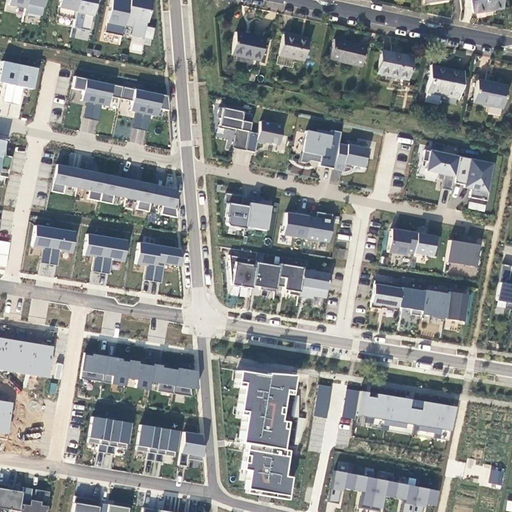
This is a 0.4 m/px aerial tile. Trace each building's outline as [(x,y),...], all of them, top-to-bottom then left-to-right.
[(26,0),(8,0),(7,5),(24,8),(26,0)] [(40,16),(43,0),(26,0),(24,8),(24,12),(40,16)] [(59,0),(56,16),(73,19),(77,0),(59,0)] [(89,31),(95,0),(77,0),(73,19),(72,28),(89,31)] [(128,0),(110,0),(104,33),(121,36),(128,0)] [(142,38),(150,0),(128,0),(123,25),(132,27),(130,36),(142,38)] [(470,0),(473,14),(486,11),(486,8),(491,8),(492,10),(502,8),(501,0),(470,0)] [(264,39),(234,33),(230,55),(259,61),(264,39)] [(307,40),(282,35),(278,55),(303,60),(307,40)] [(365,47),(333,40),(328,60),(361,67),(365,47)] [(411,57),(381,51),(376,73),(406,79),(411,57)] [(37,68),(0,61),(0,62),(0,82),(33,89),(37,68)] [(463,73),(430,66),(425,91),(457,98),(463,73)] [(123,86),(75,77),(73,89),(84,91),(82,101),(86,102),(83,118),(98,121),(101,105),(109,107),(111,97),(120,99),(123,86)] [(506,87),(477,81),(472,102),(502,108),(506,87)] [(167,96),(123,86),(120,99),(131,101),(129,111),(135,112),(132,127),(146,130),(150,115),(156,116),(158,108),(168,109),(167,96)] [(252,114),(219,107),(217,118),(220,118),(218,128),(236,131),(232,148),(244,151),(248,132),(252,114)] [(278,145),(282,126),(260,122),(257,134),(248,132),(244,151),(254,153),(256,142),(264,144),(264,142),(278,145)] [(131,127),(128,141),(143,144),(146,130),(131,127)] [(316,133),(305,131),(299,162),(318,166),(333,169),(338,144),(340,132),(331,131),(331,133),(317,130),(316,133)] [(0,176),(7,177),(11,157),(3,155),(6,142),(0,140),(0,176)] [(357,143),(347,142),(347,146),(338,144),(333,169),(343,171),(344,166),(351,168),(352,165),(366,169),(368,159),(364,158),(366,149),(356,147),(357,143)] [(458,157),(424,150),(422,161),(427,162),(425,171),(443,175),(441,189),(450,191),(452,183),(458,157)] [(72,154),(69,165),(79,168),(82,157),(72,154)] [(494,165),(458,157),(452,183),(463,185),(462,188),(470,189),(469,197),(486,201),(494,165)] [(173,189),(56,164),(52,182),(174,208),(173,189)] [(331,181),(339,182),(340,171),(332,170),(331,181)] [(244,229),(248,207),(241,205),(242,196),(225,193),(224,203),(227,204),(225,217),(226,217),(225,225),(244,229)] [(249,203),(248,207),(244,229),(252,230),(252,228),(265,230),(270,202),(262,201),(261,205),(249,203)] [(303,238),(307,217),(307,215),(295,213),(296,215),(285,213),(282,235),(303,238)] [(315,218),(307,217),(304,239),(327,242),(332,215),(316,213),(315,218)] [(73,232),(34,226),(30,247),(70,253),(73,232)] [(411,254),(415,234),(391,228),(386,253),(404,255),(404,253),(411,254)] [(123,239),(84,234),(81,254),(120,259),(123,239)] [(438,238),(415,234),(411,254),(435,257),(438,238)] [(0,266),(5,268),(10,242),(0,240),(0,266)] [(180,246),(136,241),(134,263),(177,267),(180,246)] [(477,245),(448,241),(444,262),(474,267),(477,245)] [(256,260),(229,256),(231,285),(251,288),(251,286),(255,263),(256,260)] [(279,266),(255,263),(251,286),(259,287),(259,289),(274,292),(279,266)] [(298,296),(302,268),(279,264),(279,266),(276,286),(283,287),(282,290),(289,290),(288,294),(298,296)] [(511,285),(510,285),(511,281),(508,280),(511,267),(502,265),(495,301),(505,303),(504,308),(511,309),(511,285)] [(329,275),(302,271),(298,296),(312,298),(312,296),(325,298),(329,275)] [(402,285),(374,281),(370,307),(398,311),(398,307),(401,288),(402,285)] [(425,291),(401,288),(398,307),(410,309),(409,314),(421,316),(425,291)] [(449,294),(425,290),(425,291),(421,316),(444,320),(449,294)] [(449,294),(444,320),(464,322),(468,295),(450,292),(449,294)] [(0,338),(0,367),(48,375),(53,347),(0,338)] [(138,361),(89,354),(89,357),(82,356),(79,372),(82,372),(81,379),(102,382),(103,375),(112,376),(111,384),(125,386),(126,379),(135,380),(134,387),(150,390),(151,382),(158,383),(157,392),(195,397),(198,371),(178,368),(177,370),(162,368),(162,365),(153,364),(153,366),(138,364),(138,361)] [(53,378),(59,379),(62,364),(56,363),(53,378)] [(246,489),(288,497),(291,478),(284,477),(289,450),(283,449),(288,422),(281,421),(286,394),(293,395),(296,376),(268,374),(268,375),(240,371),(238,385),(242,387),(244,387),(241,414),(247,415),(241,443),(247,444),(243,470),(249,471),(246,489)] [(50,383),(49,393),(55,394),(57,384),(50,383)] [(314,416),(327,418),(331,386),(317,384),(314,416)] [(432,438),(447,441),(453,407),(358,391),(355,415),(366,417),(364,427),(416,436),(416,431),(432,433),(432,438)] [(0,401),(0,432),(7,433),(11,404),(0,401)] [(130,424),(91,417),(86,442),(98,445),(96,452),(113,455),(114,446),(126,448),(130,424)] [(176,432),(139,425),(135,451),(146,453),(145,460),(159,462),(160,455),(172,457),(176,432)] [(201,435),(182,433),(177,466),(186,467),(187,460),(202,462),(201,435)] [(488,484),(490,463),(466,461),(464,474),(480,475),(479,483),(488,484)] [(489,483),(501,485),(504,470),(492,468),(489,483)] [(438,492),(333,471),(327,502),(338,504),(341,488),(363,493),(360,508),(381,511),(384,496),(404,500),(401,511),(422,511),(424,505),(435,507),(438,492)] [(7,511),(8,510),(18,511),(22,488),(0,483),(0,511),(7,511)] [(45,511),(48,492),(22,488),(18,511),(45,511)] [(97,511),(98,503),(99,500),(74,496),(71,511),(97,511)] [(126,511),(127,505),(113,503),(113,506),(98,503),(97,511),(126,511)]
